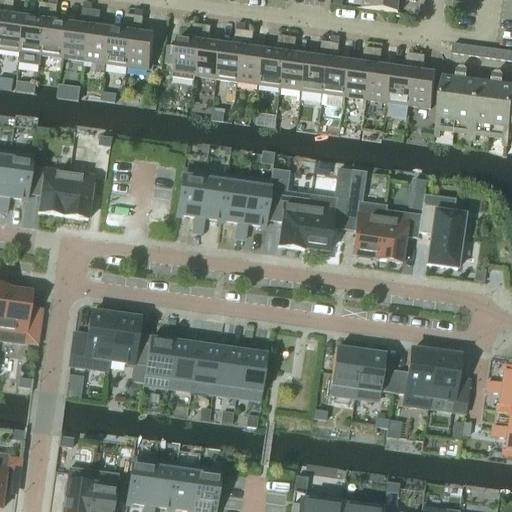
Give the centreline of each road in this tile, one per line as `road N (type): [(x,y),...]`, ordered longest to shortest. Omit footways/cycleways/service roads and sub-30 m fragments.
road 1 (residential): [(485,322),(475,302),(70,242)]
road 2 (residential): [(65,284),(463,341),(485,322)]
road 3 (residential): [(432,29),(426,36),(175,6)]
road 4 (residential): [(31,511),(65,284)]
